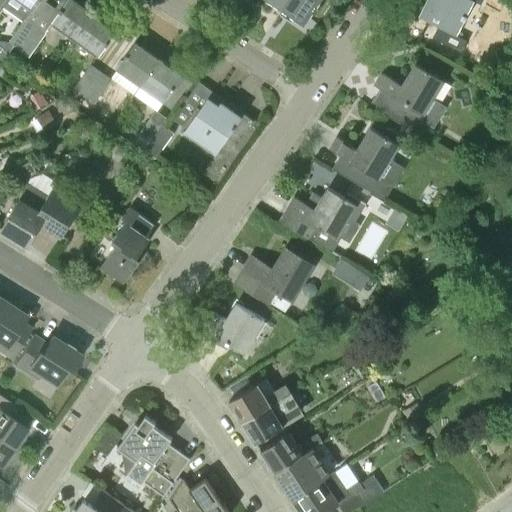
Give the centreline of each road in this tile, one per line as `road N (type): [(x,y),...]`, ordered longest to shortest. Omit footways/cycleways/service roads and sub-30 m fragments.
road 1 (residential): [(132,349),(305,98)]
road 2 (residential): [(270,511),(188,396),(132,349)]
road 3 (residential): [(23,511),(132,349)]
road 4 (residential): [(155,0),(305,98)]
road 5 (residential): [(132,349),(0,261)]
